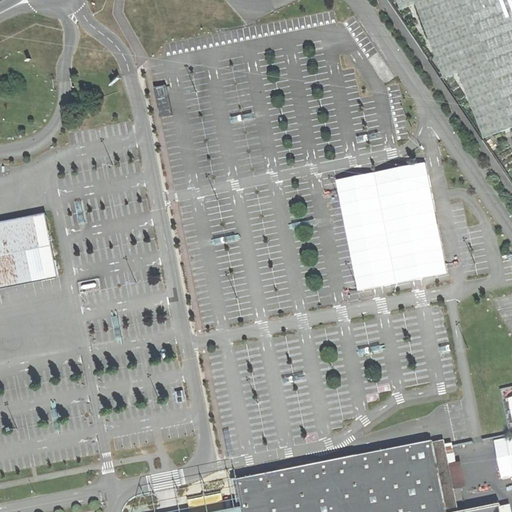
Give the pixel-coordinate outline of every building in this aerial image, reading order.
[(489,138),(511,129),(511,0),(397,0),(401,9),(417,3),(445,79),(461,75),(489,138)] [(0,223),(0,289),(62,277),(50,214),(0,223)] [(507,478),(511,477),(511,397),(506,398),(511,426),(511,436),(499,439),(507,478)] [(450,441),(433,444),(446,511),(457,511),(456,503),(462,502),(450,441)] [(499,511),(498,507),(474,511),(446,511),(433,444),(433,443),(363,457),(234,483),(240,511),(499,511)]
